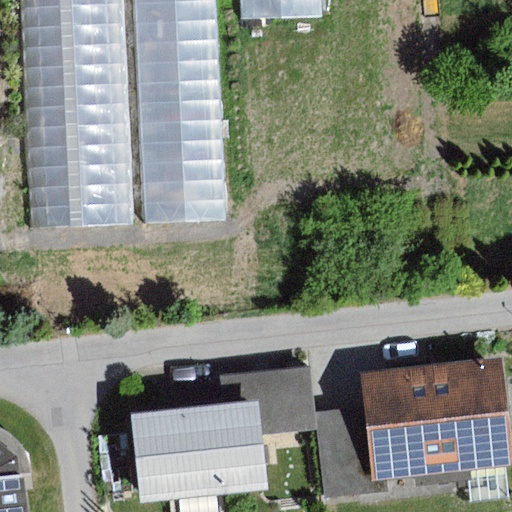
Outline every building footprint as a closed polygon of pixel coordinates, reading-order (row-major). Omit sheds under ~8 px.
[(0,0),(0,84),(14,84),(11,0),(0,0)] [(122,0),(20,0),(30,232),(131,228),(122,0)] [(217,0),(134,0),(146,228),(228,224),(217,0)] [(322,0),(243,0),(252,181),(330,178),(322,0)] [(414,0),(332,0),(342,178),(423,174),(414,0)] [(369,407),(317,413),(319,433),(326,502),(390,495),(388,484),(511,470),(511,409),(507,361),(365,376),(369,407)] [(224,379),(226,408),(265,404),(269,438),(319,433),(317,413),(312,368),(224,379)] [(226,408),(136,418),(146,509),(275,495),(269,438),(265,404),(226,408)] [(0,442),(0,511),(33,511),(29,479),(25,479),(24,462),(0,442)]
